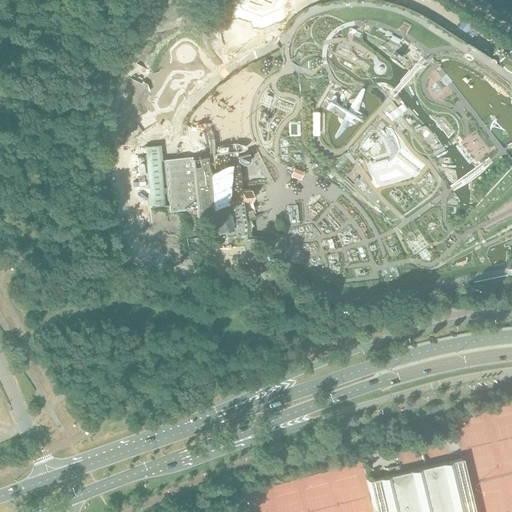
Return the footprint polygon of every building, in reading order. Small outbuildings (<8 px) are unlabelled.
[(241,0),(246,10),(263,17),(281,10),(284,0),(241,0)] [(241,8),(234,9),(235,19),(243,18),(241,8)] [(511,47),(501,40),(488,58),(488,59),(504,70),(507,72),(511,74),(511,47)] [(387,112),(384,114),(391,122),(408,109),(401,101),(399,102),(401,104),(388,114),(387,112)] [(391,156),(388,160),(387,157),(374,161),(375,163),(371,164),(374,172),(388,168),(396,157),(417,173),(418,172),(419,174),(421,172),(419,171),(420,170),(399,154),(400,151),(399,146),(398,142),(397,138),(391,129),(388,128),(383,130),(387,138),(383,139),(388,151),(389,150),(391,156)] [(158,145),(145,147),(151,207),(165,206),(164,194),(167,194),(168,205),(169,213),(196,209),(200,243),(251,237),(248,220),(254,218),(251,211),(243,214),(242,202),(251,201),(250,190),(240,191),(237,161),(238,163),(241,164),(244,164),(247,162),(248,159),(248,156),(246,152),(236,156),(236,152),(190,157),(190,156),(179,158),(173,158),(163,160),(166,188),(163,188),(160,160),(158,145)] [(294,167),(290,176),(299,180),(304,172),(294,167)] [(287,206),(291,217),(291,220),(297,219),(296,206),(287,206)] [(348,227),(339,234),(341,237),(351,230),(348,227)] [(413,241),(413,240),(411,241),(408,236),(407,237),(403,240),(406,243),(410,240),(411,242),(412,241),(413,242),(414,242),(415,243),(416,242),(415,241),(416,240),(415,239),(416,238),(413,233),(412,234),(415,238),(414,239),(415,240),(413,241)] [(331,238),(324,240),(324,242),(326,242),(328,250),(334,249),(331,238)] [(395,246),(389,248),(392,254),(397,252),(395,246)] [(449,290),(441,292),(443,300),(451,298),(449,290)] [(473,511),(460,458),(444,462),(366,481),(373,511),(473,511)]
